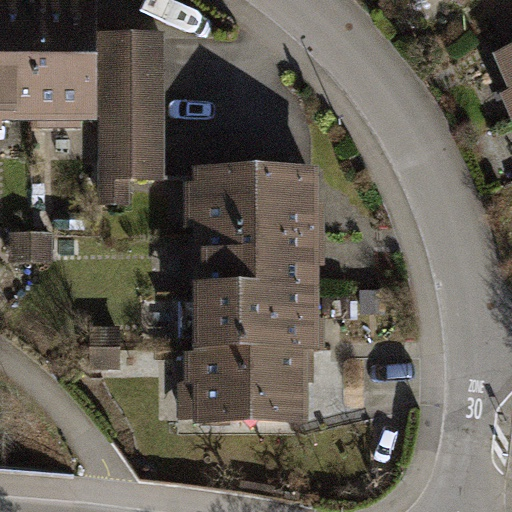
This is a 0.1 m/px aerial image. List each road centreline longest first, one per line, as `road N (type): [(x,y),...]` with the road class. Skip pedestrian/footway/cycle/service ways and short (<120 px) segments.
road 1 (residential): [(292,0),(323,21),(397,106),(451,217),(489,350)]
road 2 (residential): [(489,350),(460,511)]
